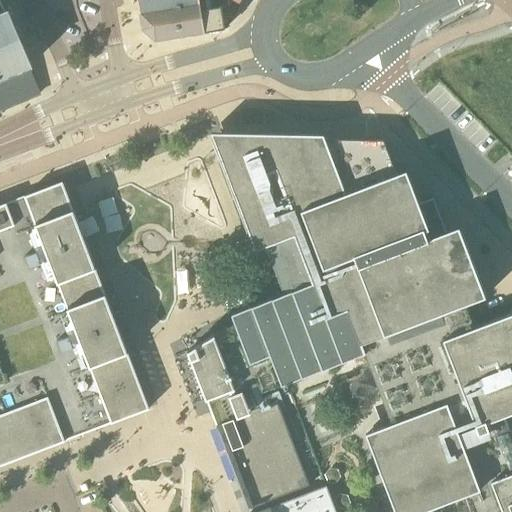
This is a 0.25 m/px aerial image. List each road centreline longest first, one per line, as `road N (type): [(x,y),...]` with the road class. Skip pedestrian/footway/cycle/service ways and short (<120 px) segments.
road 1 (unclassified): [(360,53),(511,207)]
road 2 (tertiary): [(132,103),(277,65)]
road 3 (tertiary): [(263,28),(122,76)]
